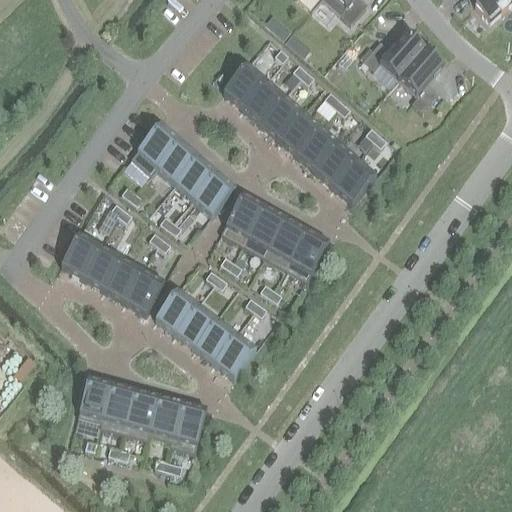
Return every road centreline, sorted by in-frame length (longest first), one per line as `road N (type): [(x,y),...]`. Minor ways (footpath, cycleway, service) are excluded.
road 1 (unclassified): [(247,511),(511,137)]
road 2 (residential): [(180,109),(177,123),(248,188),(332,231),(343,218),(214,110)]
road 3 (residential): [(18,260),(12,268),(106,369),(214,403),(217,389),(143,333)]
road 4 (residential): [(144,80),(28,245)]
road 5 (residential): [(143,333),(18,260)]
road 6 (residential): [(511,92),(415,0)]
